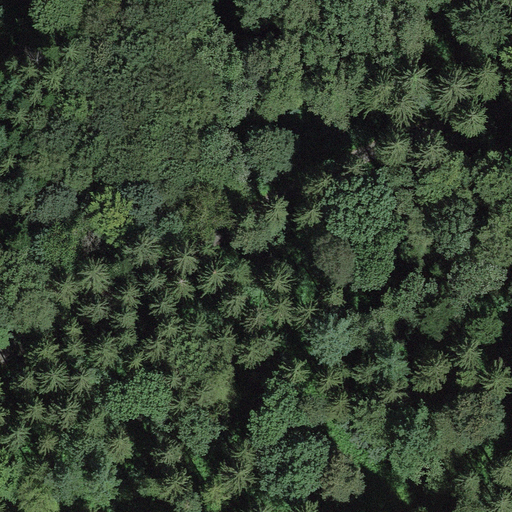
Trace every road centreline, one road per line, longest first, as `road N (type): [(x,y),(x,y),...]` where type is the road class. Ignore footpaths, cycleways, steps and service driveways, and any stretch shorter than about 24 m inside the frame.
road 1 (track): [(0,355),(377,145),(511,106)]
road 2 (track): [(354,511),(511,455)]
road 3 (track): [(0,76),(100,0)]
